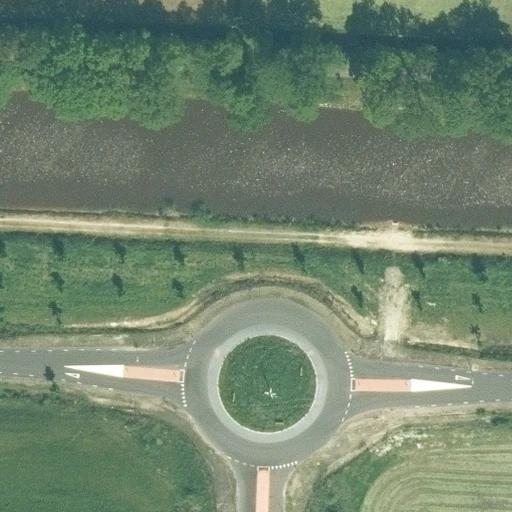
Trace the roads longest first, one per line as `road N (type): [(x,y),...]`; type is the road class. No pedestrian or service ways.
road 1 (unclassified): [(511,75),(0,50)]
road 2 (track): [(0,225),(511,250)]
road 3 (secondary): [(337,367),(316,329),(267,308),(217,325),(194,360)]
road 4 (secondary): [(336,399),(408,398),(470,384)]
road 5 (secondary): [(470,384),(337,367)]
road 6 (secondary): [(194,360),(125,356),(68,365)]
road 7 (secondary): [(68,365),(120,384),(191,389)]
